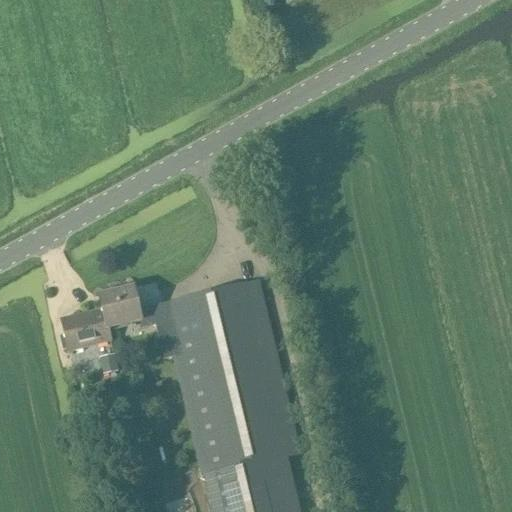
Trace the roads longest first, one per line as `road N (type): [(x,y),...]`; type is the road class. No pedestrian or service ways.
road 1 (tertiary): [(0,253),(475,0)]
road 2 (track): [(318,511),(263,270),(239,260),(207,141)]
